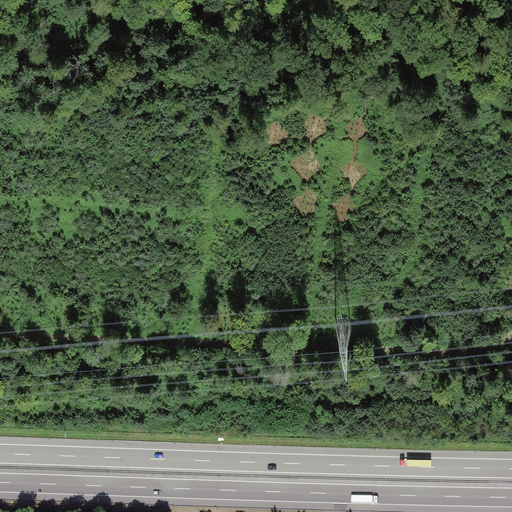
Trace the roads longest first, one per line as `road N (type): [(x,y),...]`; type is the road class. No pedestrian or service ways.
road 1 (motorway): [(0,482),(511,497)]
road 2 (motorway): [(511,468),(0,453)]
road 3 (track): [(0,336),(511,339)]
road 4 (track): [(256,0),(246,189)]
